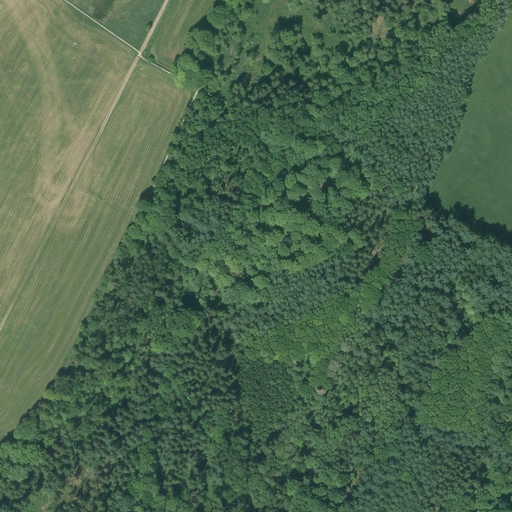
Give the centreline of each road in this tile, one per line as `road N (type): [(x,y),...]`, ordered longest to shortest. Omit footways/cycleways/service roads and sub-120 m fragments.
road 1 (track): [(198,88),(143,212),(144,224),(211,277),(156,389),(142,450),(141,472),(151,484),(194,511)]
road 2 (track): [(139,55),(0,332)]
